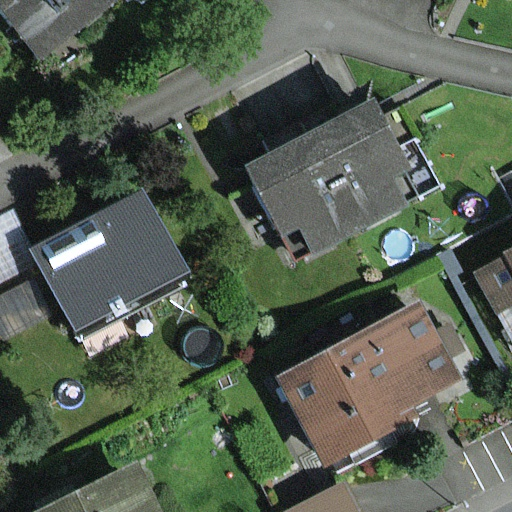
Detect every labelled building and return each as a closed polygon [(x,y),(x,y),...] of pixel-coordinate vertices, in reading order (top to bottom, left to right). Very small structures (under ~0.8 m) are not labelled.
[(4,0),(52,56),(119,0),(4,0)] [(363,107),(307,137),(349,216),(405,186),(363,107)] [(307,137),(251,167),(294,245),(349,216),(307,137)] [(191,219),(52,286),(83,349),(221,282),(191,219)] [(511,260),(476,281),(503,332),(511,326),(511,260)] [(406,318),(283,386),(321,466),(249,504),(254,511),(364,511),(348,484),(459,419),(406,318)] [(175,511),(155,469),(66,511),(175,511)]
